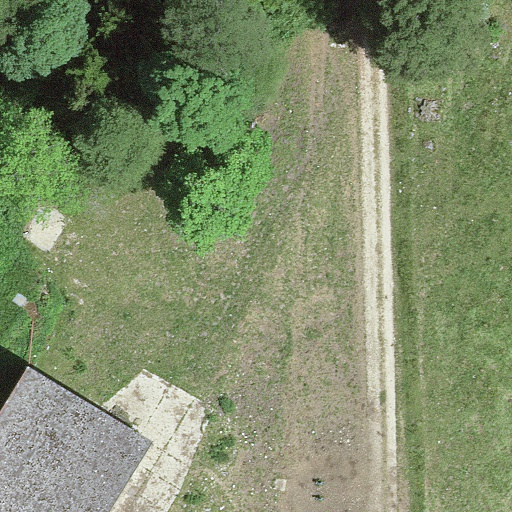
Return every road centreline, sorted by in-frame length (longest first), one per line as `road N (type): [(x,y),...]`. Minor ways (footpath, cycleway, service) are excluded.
road 1 (track): [(375,511),(370,86),(358,0)]
road 2 (track): [(150,433),(370,86)]
